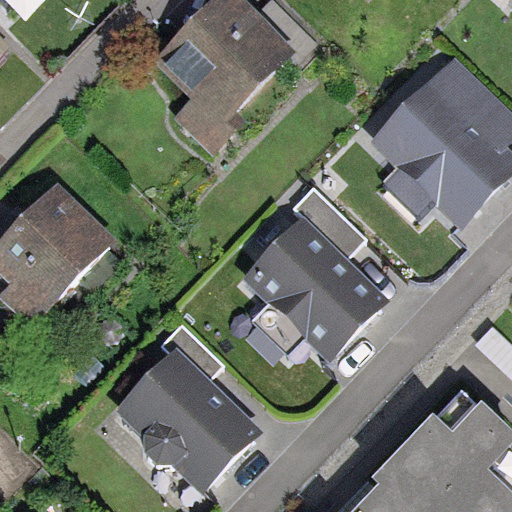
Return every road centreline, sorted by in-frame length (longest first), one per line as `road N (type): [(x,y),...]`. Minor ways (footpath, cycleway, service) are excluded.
road 1 (residential): [(242,511),(511,224)]
road 2 (residential): [(153,0),(0,158)]
